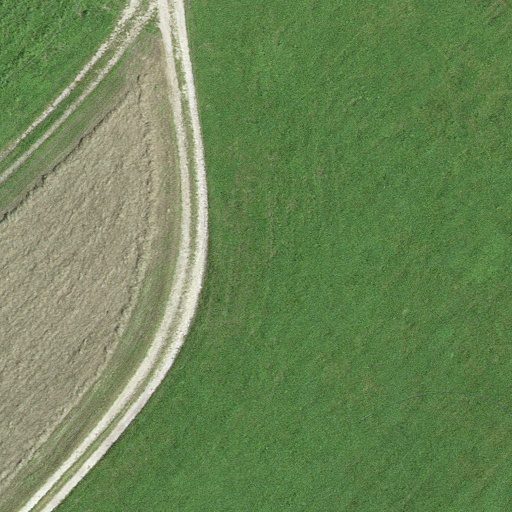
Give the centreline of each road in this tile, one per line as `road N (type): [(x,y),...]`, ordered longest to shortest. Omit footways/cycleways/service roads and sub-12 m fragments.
road 1 (track): [(34,511),(159,365),(180,320),(196,257),(195,168),(168,0)]
road 2 (track): [(0,167),(63,107),(149,0)]
